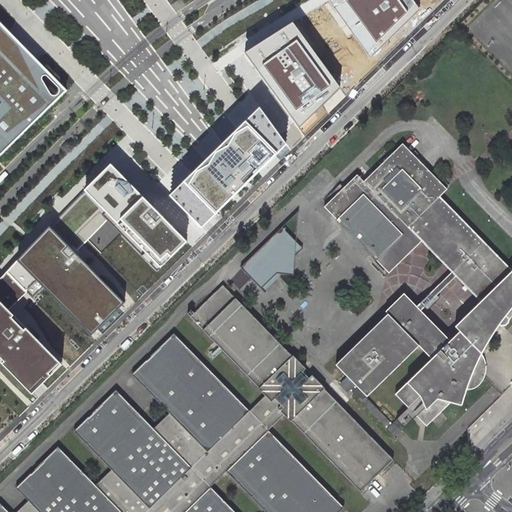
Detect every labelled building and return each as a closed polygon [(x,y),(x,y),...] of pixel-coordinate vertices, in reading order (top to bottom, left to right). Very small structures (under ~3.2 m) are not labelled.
[(412,0),(331,0),(329,2),(369,58),(419,9),(412,0)] [(0,157),(67,92),(68,91),(29,52),(0,21),(0,157)] [(340,89),(293,23),(244,53),(271,90),(298,127),(340,89)] [(201,228),(287,144),(259,107),(251,117),(243,125),(213,152),(183,180),(170,194),(201,228)] [(511,318),(511,267),(424,179),(431,172),(404,144),(363,181),(358,175),(324,207),(390,273),(422,242),(452,272),(456,276),(485,305),(491,300),(501,310),(511,320),(511,318)] [(0,363),(31,395),(39,388),(44,383),(63,364),(12,317),(25,303),(40,288),(91,337),(125,304),(74,256),(77,253),(81,249),(83,246),(105,222),(158,273),(188,244),(148,200),(111,165),(58,216),(50,226),(0,278),(0,363)] [(240,265),(259,285),(275,269),(281,270),(291,272),(293,259),(296,240),(281,225),(240,265)] [(296,240),(293,259),(304,249),(296,240)] [(281,270),(275,269),(259,285),(262,288),(277,274),(289,286),(291,272),(281,270)] [(452,272),(417,307),(415,308),(419,312),(421,311),(423,309),(423,310),(425,311),(427,311),(429,311),(441,299),(437,295),(456,276),(452,272)] [(189,315),(360,491),(393,459),(337,401),(329,392),(223,282),(189,315)] [(418,345),(430,358),(394,392),(408,407),(416,415),(426,426),(451,403),(462,406),(467,389),(471,389),(475,388),(479,386),(481,383),(483,380),(484,377),(484,372),(483,369),(482,367),(479,364),(478,362),(485,347),(491,337),(496,328),(504,318),(498,312),(501,310),(491,300),(485,305),(459,329),(460,331),(451,340),(421,311),(419,312),(415,308),(417,307),(404,293),(386,311),(387,313),(335,363),(346,375),(366,396),(418,345)] [(36,465),(80,511),(234,511),(209,486),(228,469),(269,511),(338,511),(343,508),(267,431),(269,429),(249,409),(248,411),(172,334),(134,371),(171,410),(153,428),(115,389),(75,427),(113,467),(95,485),(57,445),(36,465)] [(337,401),(350,388),(396,435),(400,431),(392,422),(366,396),(346,375),(329,392),(337,401)] [(400,431),(416,415),(408,407),(392,422),(400,431)] [(80,511),(36,465),(17,484),(29,497),(13,511),(9,511),(0,502),(0,511),(80,511)]
